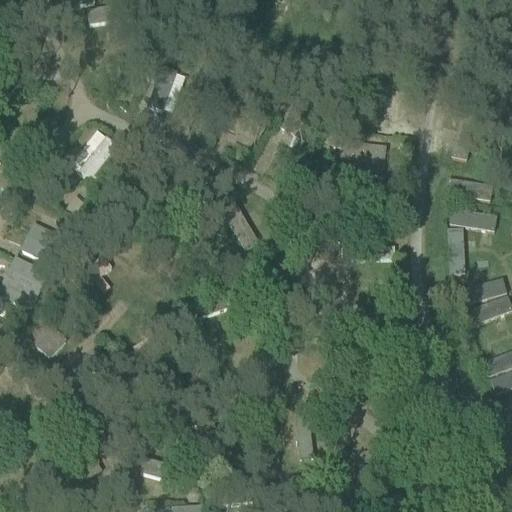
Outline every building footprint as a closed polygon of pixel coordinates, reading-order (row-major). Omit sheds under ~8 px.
[(51,70),(34,71),(35,84),(52,83),(51,70)] [(91,187),(118,150),(94,133),(67,169),(91,187)] [(384,177),(385,149),(342,148),(342,176),(384,177)] [(443,183),(442,199),(484,203),(486,188),(443,183)] [(233,206),(219,214),(236,242),(250,235),(233,206)] [(449,212),(446,227),(492,236),(495,221),(449,212)] [(444,233),(445,279),(462,279),(461,233),(444,233)] [(92,303),(109,292),(101,279),(111,273),(99,254),(72,270),(92,303)] [(12,261),(0,285),(0,301),(28,315),(46,277),(12,261)] [(469,330),(511,315),(499,281),(457,296),(469,330)] [(494,403),(507,398),(510,410),(511,409),(511,354),(481,365),(494,403)]
